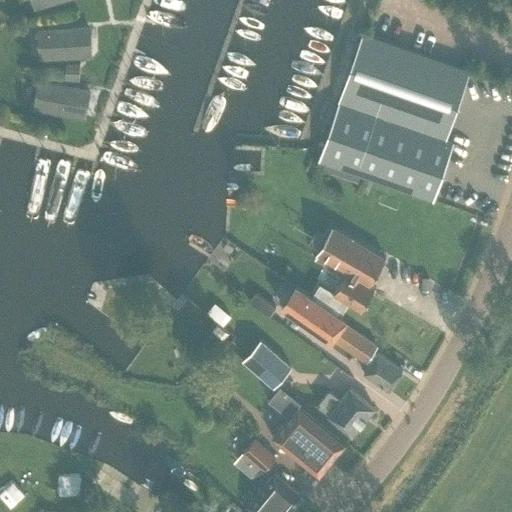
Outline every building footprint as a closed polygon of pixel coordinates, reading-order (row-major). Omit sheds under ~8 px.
[(48,56),(48,57),(90,55),(90,54),(89,54),(88,30),(89,30),(89,29),(39,32),(39,33),(40,33),(49,56),(48,56)] [(363,33),(339,103),(445,140),(469,70),(363,33)] [(79,72),(79,64),(66,64),(65,72),(79,72)] [(79,80),(79,72),(65,72),(65,80),(79,80)] [(89,93),(89,91),(40,82),(40,83),(41,84),(43,109),(42,108),(42,110),(84,117),(84,116),(83,116),(87,92),(89,93)] [(319,158),(432,200),(452,143),(445,140),(339,103),(319,158)] [(375,288),(370,285),(386,259),(332,227),(316,254),(317,255),(315,259),(344,275),(333,293),(362,310),(375,288)] [(312,297),(322,303),(329,291),(319,285),(312,297)] [(288,307),(300,316),(312,299),(300,290),(288,307)] [(249,302),(269,316),(276,307),(256,293),(249,302)] [(313,298),(312,299),(300,316),(297,320),(331,343),(333,340),(365,362),(366,361),(370,364),(364,373),(388,390),(403,370),(378,353),(377,354),(373,351),(377,346),(344,323),(346,321),(313,298)] [(207,313),(222,326),(231,316),(215,303),(207,313)] [(231,335),(220,325),(209,338),(221,348),(231,335)] [(260,341),(243,360),(274,387),(290,368),(291,367),(260,341)] [(197,384),(206,393),(213,386),(204,377),(197,384)] [(350,388),(340,400),(329,391),(318,405),(329,414),(327,415),(352,436),(374,408),(350,388)] [(298,407),(272,438),(319,476),(344,445),(298,407)] [(243,453),(264,471),(276,458),(255,439),(243,453)] [(247,506),(253,511),(288,511),(301,497),(275,474),(247,506)] [(2,485),(0,486),(0,498),(9,507),(17,499),(2,485)]
